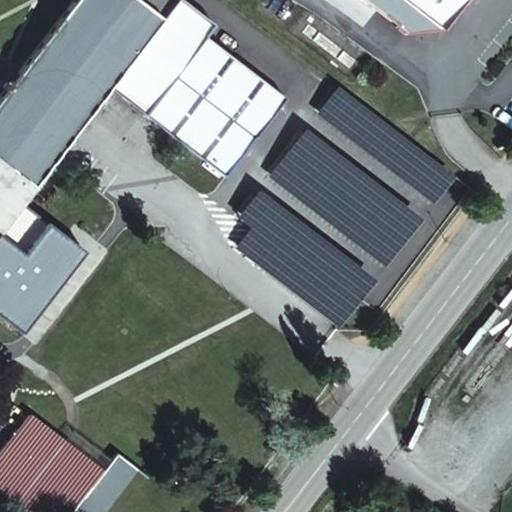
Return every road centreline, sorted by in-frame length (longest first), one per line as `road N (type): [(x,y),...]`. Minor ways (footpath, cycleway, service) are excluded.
road 1 (tertiary): [(298,511),(511,231)]
road 2 (unknown): [(450,42),(434,95),(511,191)]
road 3 (unknown): [(359,431),(476,511)]
